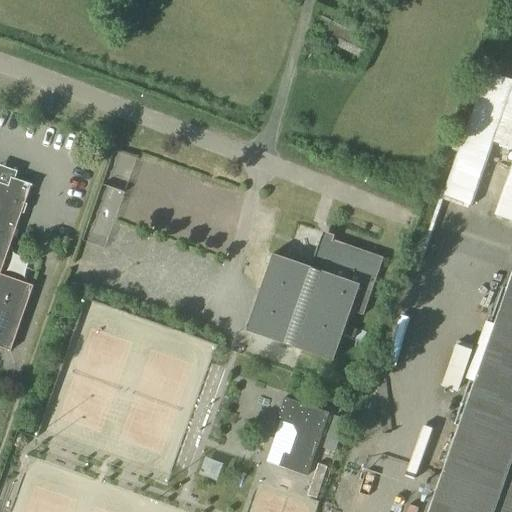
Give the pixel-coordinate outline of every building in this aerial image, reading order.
[(361,59),(370,41),(318,16),(309,34),(361,59)] [(8,186),(0,183),(0,347),(11,351),(33,286),(0,275),(31,185),(11,178),(8,186)] [(383,258),(331,240),(330,245),(319,242),(311,267),(273,254),(246,331),(333,362),(351,311),(364,316),(383,258)] [(511,511),(511,275),(428,511),(511,511)] [(306,477),(328,413),(283,398),(276,420),(292,426),(296,434),(288,457),(282,455),(278,467),(306,477)] [(334,452),(345,420),(333,417),(323,449),(334,452)] [(316,499),(327,468),(317,465),(307,496),(316,499)]
